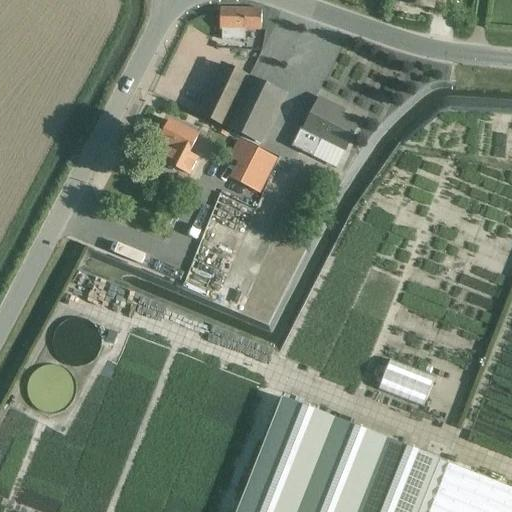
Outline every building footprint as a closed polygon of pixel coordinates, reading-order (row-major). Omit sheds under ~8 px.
[(432,10),(433,0),(406,0),(405,4),(432,10)] [(221,40),(235,40),(244,40),(244,30),(261,30),(261,10),(220,9),(219,30),(221,30),(221,40)] [(222,65),(198,114),(225,127),(248,78),(222,65)] [(261,144),(284,96),(248,78),(225,127),(261,144)] [(300,128),(291,146),(313,157),(321,139),(345,151),(359,123),(336,112),(338,108),(319,98),(304,130),(300,128)] [(177,169),(189,175),(197,159),(188,154),(198,136),(169,121),(159,141),(171,147),(164,162),(166,164),(168,168),(173,171),(173,170),(177,169)] [(251,147),(235,181),(259,192),(275,159),(251,147)] [(390,362),(378,391),(423,408),(434,379),(390,362)] [(511,511),(511,489),(449,465),(282,399),(236,511),(511,511)]
